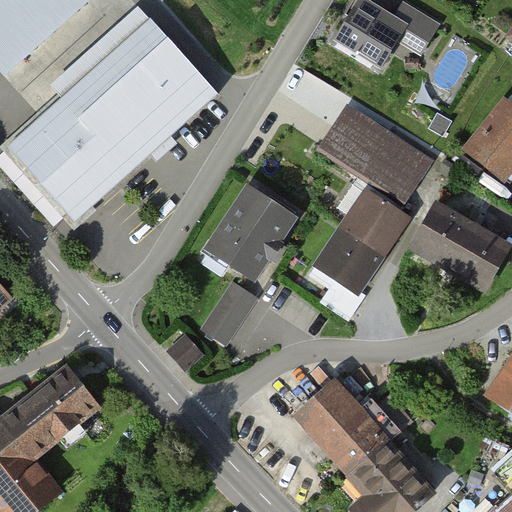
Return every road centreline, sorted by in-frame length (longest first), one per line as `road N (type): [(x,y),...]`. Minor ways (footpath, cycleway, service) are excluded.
road 1 (residential): [(101,318),(166,250),(318,0)]
road 2 (residential): [(511,305),(479,327),(409,349),(313,352),(283,361),(200,428)]
road 3 (tertiary): [(101,318),(0,205)]
road 4 (tertiary): [(200,428),(101,318)]
